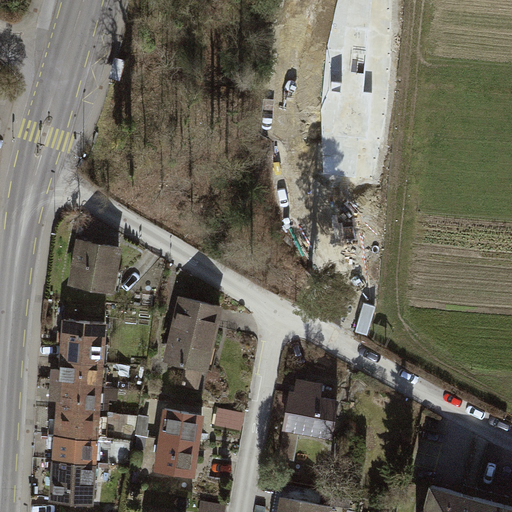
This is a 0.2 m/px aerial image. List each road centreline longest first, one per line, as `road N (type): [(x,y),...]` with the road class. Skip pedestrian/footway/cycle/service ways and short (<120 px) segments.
road 1 (trunk): [(511,258),(177,426),(0,493)]
road 2 (track): [(419,0),(389,313),(397,344),(511,401)]
road 3 (tertiary): [(37,168),(12,318),(0,511)]
road 4 (residential): [(37,168),(275,308)]
road 5 (residential): [(511,436),(275,308)]
road 6 (residential): [(275,308),(241,511)]
